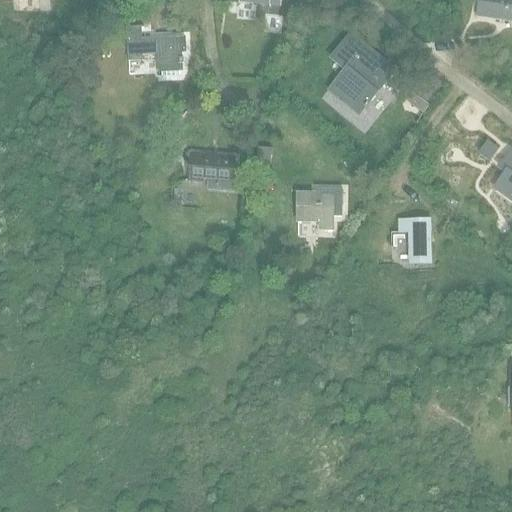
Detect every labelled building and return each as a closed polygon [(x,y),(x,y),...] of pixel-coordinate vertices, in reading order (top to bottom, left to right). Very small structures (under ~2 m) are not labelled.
[(511,0),(479,0),(477,17),(511,22),(511,0)] [(183,71),(182,64),(184,64),(184,58),(182,59),(182,53),(186,53),(185,37),(141,40),(141,27),(127,28),(128,61),(143,60),(143,55),(158,54),(159,73),(162,72),(162,76),(180,75),(179,72),(183,71)] [(342,100),(359,114),(394,71),(351,35),(332,58),(358,79),(342,100)] [(160,144),(173,156),(181,148),(168,136),(160,144)] [(488,142),(479,154),(489,161),(497,149),(488,142)] [(257,163),(270,164),(272,149),(258,147),(257,163)] [(507,174),(497,188),(511,198),(511,151),(499,168),(507,174)] [(192,155),(190,181),(218,183),(217,192),(241,194),(243,174),(233,173),(234,158),(192,155)] [(316,195),(298,195),(298,221),(321,221),(321,229),(332,229),(332,217),(343,217),(342,190),(316,189),(316,195)] [(399,221),(399,233),(409,233),(409,264),(431,263),(431,219),(409,220),(409,221),(399,221)]
